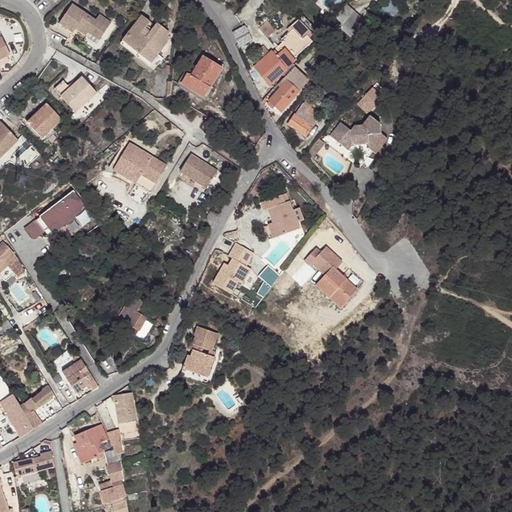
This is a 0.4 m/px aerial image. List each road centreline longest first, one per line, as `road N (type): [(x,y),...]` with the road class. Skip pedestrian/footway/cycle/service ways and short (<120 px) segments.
road 1 (residential): [(109,388),(165,350),(222,219),(278,138),(201,0)]
road 2 (residential): [(109,388),(23,257),(81,224)]
road 3 (track): [(278,138),(354,237),(404,271)]
road 4 (residential): [(0,455),(109,388)]
road 5 (residential): [(0,95),(30,64),(38,38),(25,11),(0,0)]
